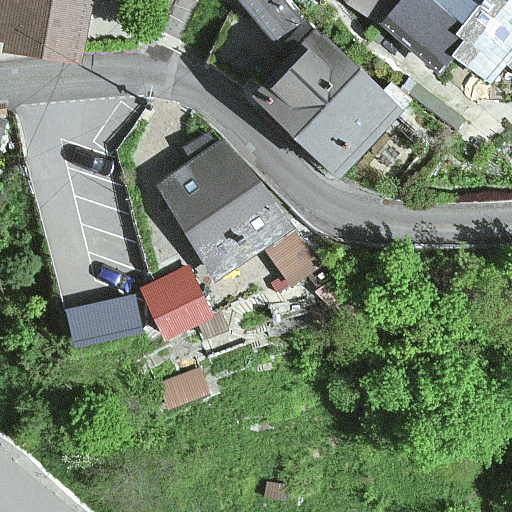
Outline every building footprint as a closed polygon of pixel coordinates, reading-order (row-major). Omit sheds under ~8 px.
[(91,0),(0,0),(0,30),(21,34),(19,45),(83,55),(91,0)] [(399,109),(295,0),(267,0),(259,8),(298,49),(257,87),(335,169),(399,109)] [(511,0),(418,0),(403,19),(453,60),(461,49),(493,74),(510,53),(511,54),(511,0)] [(313,265),(230,138),(167,180),(227,271),(269,244),(292,279),(313,265)] [(213,310),(191,267),(156,286),(178,329),(213,310)] [(142,324),(134,295),(76,309),(84,338),(142,324)]
